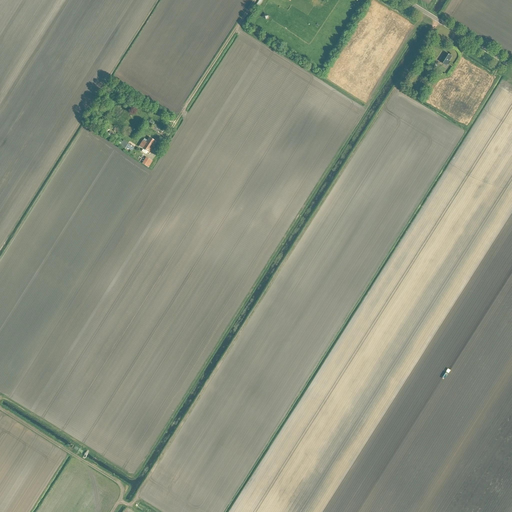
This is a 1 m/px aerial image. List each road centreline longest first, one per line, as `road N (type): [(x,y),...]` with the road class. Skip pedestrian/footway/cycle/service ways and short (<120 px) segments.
road 1 (track): [(425,12),(137,474),(126,475),(0,398)]
road 2 (track): [(119,501),(132,503),(450,0)]
road 3 (track): [(113,511),(122,492),(117,482),(0,407)]
road 4 (track): [(255,0),(167,133)]
road 5 (unclassified): [(511,66),(405,0)]
